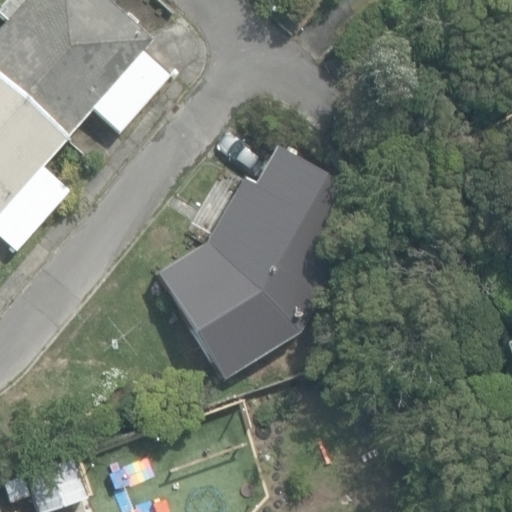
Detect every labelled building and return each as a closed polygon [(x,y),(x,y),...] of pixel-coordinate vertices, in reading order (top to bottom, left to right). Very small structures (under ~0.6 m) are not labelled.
[(149,39),(104,0),(2,0),(0,3),(0,17),(3,20),(0,23),(0,82),(63,137),(88,109),(116,133),(169,72),(142,48),(149,39)] [(334,50),(369,88),(412,50),(377,11),(334,50)] [(63,137),(0,82),(0,239),(14,251),(67,189),(39,165),(63,137)] [(149,270),(219,381),(294,334),(367,202),(268,147),(249,182),(239,176),(204,240),(149,270)] [(21,470),(33,511),(41,511),(84,499),(71,456),(21,470)]
